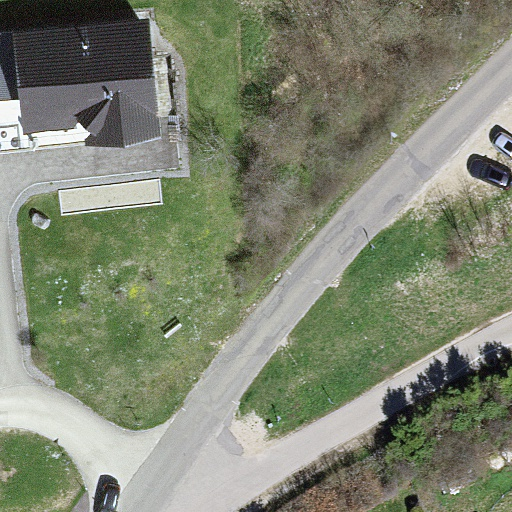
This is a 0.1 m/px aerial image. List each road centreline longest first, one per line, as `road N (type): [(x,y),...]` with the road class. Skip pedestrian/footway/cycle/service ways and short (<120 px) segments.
road 1 (tertiary): [(165,487),(267,331),(511,73)]
road 2 (residential): [(0,410),(18,404),(165,487)]
